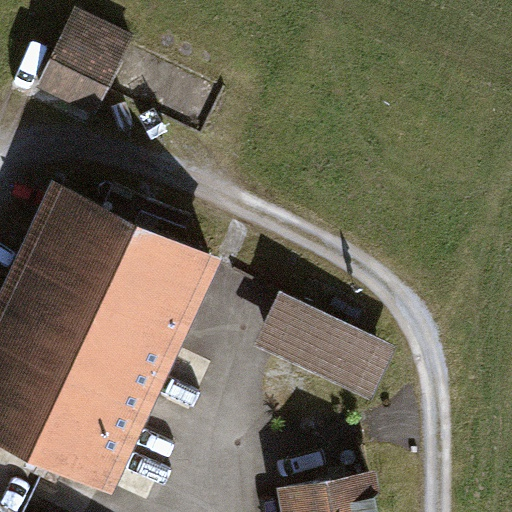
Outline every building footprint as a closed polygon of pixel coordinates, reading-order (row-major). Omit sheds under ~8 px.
[(134,37),(81,11),(41,93),(94,119),(134,37)] [(59,186),(0,314),(0,441),(113,493),(220,260),(59,186)] [(287,294),(263,346),(376,398),(400,347),(287,294)] [(0,448),(0,511),(28,511),(48,472),(0,448)] [(385,511),(379,476),(285,490),(289,511),(385,511)]
